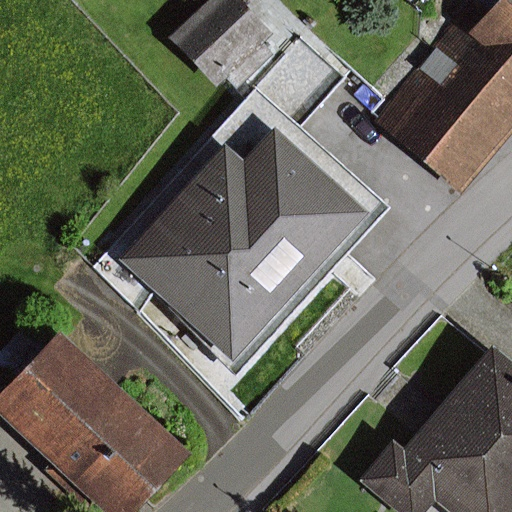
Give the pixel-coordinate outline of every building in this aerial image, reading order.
[(273,35),(239,0),(216,0),(173,42),(218,89),(228,79),(238,89),(273,55),(263,45),(273,35)] [(511,0),(502,0),(493,12),(478,0),(473,0),(375,121),(464,193),(511,134),(511,0)] [(371,213),(278,130),(247,164),(226,145),(121,262),(235,364),(371,213)] [(0,414),(106,511),(139,511),(193,454),(62,333),(0,399),(0,414)] [(511,511),(511,358),(496,344),(407,450),(396,441),(362,481),(398,511),(427,511),(437,501),(450,511),(511,511)]
